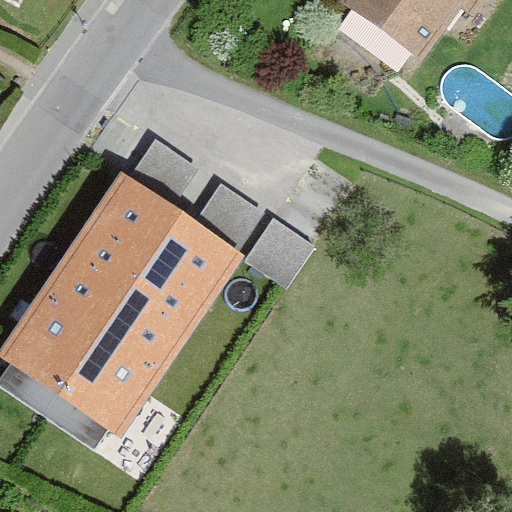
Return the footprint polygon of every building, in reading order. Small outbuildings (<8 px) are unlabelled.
[(345,0),(335,15),(418,71),(465,0),(345,0)] [(129,180),(173,210),(201,170),(157,140),(129,180)] [(129,180),(121,175),(0,353),(0,360),(119,441),(244,258),(237,253),(194,224),(173,210),(129,180)] [(194,224),(237,253),(264,214),(221,184),(194,224)] [(245,261),(286,290),(315,249),(274,220),(245,261)]
